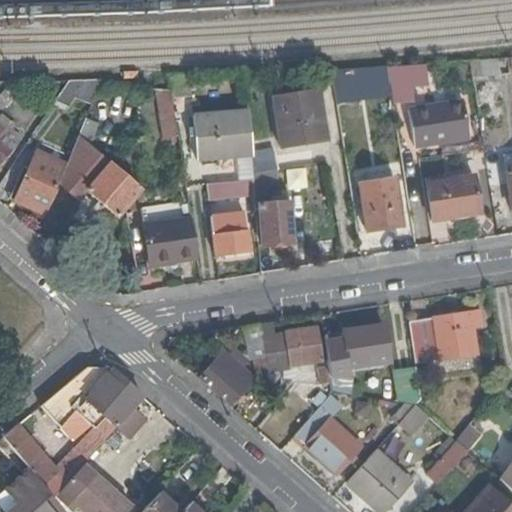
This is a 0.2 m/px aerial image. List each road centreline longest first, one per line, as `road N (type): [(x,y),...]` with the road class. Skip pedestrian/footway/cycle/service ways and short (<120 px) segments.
road 1 (residential): [(99,326),(511,262)]
road 2 (residential): [(99,326),(309,511)]
road 3 (residential): [(0,238),(99,326)]
road 4 (residential): [(0,407),(99,326)]
